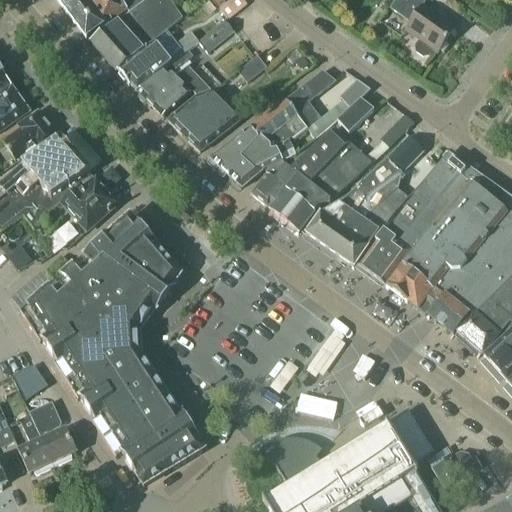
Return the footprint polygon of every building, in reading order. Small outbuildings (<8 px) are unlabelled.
[(127,12),(129,15),(147,1),(146,0),(55,0),(85,41),(127,12)] [(148,0),(147,1),(129,15),(123,19),(89,44),(116,74),(117,73),(149,48),(162,37),(163,36),(183,21),(167,0),(148,0)] [(209,0),(218,12),(220,11),(233,0),(209,0)] [(240,0),(233,0),(220,11),(228,21),(246,7),(240,0)] [(433,51),(438,55),(455,31),(422,8),(427,0),(396,0),(390,10),(410,24),(405,31),(420,42),(415,48),(416,54),(423,59),(428,58),(433,51)] [(225,24),(198,45),(207,55),(233,34),(225,24)] [(194,48),(198,45),(190,35),(173,49),(163,36),(162,37),(149,48),(117,73),(129,88),(130,87),(136,94),(137,94),(188,53),(194,48)] [(188,53),(137,94),(162,119),(192,93),(194,96),(204,87),(184,66),(192,59),(188,53)] [(247,86),(266,70),(257,59),(237,74),(247,86)] [(0,95),(11,88),(0,71),(0,95)] [(209,161),(228,179),(241,191),(261,174),(265,172),(282,163),(295,156),(295,155),(299,152),(294,142),(307,132),(321,121),(308,105),(335,85),(335,84),(323,74),(322,74),(235,141),(210,161),(209,161)] [(356,83),(339,100),(343,104),(350,112),(360,103),(370,93),(356,83)] [(211,95),(204,87),(194,96),(197,99),(167,124),(200,155),(239,124),(216,101),(220,97),(214,92),(211,95)] [(0,135),(29,115),(11,89),(0,96),(0,135)] [(350,112),(337,124),(348,136),(373,113),(360,103),(350,112)] [(21,132),(2,145),(15,164),(18,162),(22,167),(22,166),(23,168),(40,156),(38,154),(59,140),(38,112),(17,128),(21,132)] [(404,119),(380,142),(382,145),(388,151),(404,136),(414,126),(404,119)] [(271,209),(269,212),(280,221),(281,221),(298,235),(324,200),(331,206),(371,167),(365,161),(353,150),(349,146),(349,145),(334,131),(290,173),(296,177),(271,209)] [(353,271),(355,268),(356,268),(371,247),(372,247),(390,223),(408,202),(397,192),(401,176),(423,154),(409,139),(386,162),(338,207),(320,217),(305,238),(353,271)] [(22,167),(0,182),(0,233),(0,234),(20,217),(33,232),(45,223),(51,230),(68,215),(74,222),(75,221),(86,234),(108,215),(109,215),(111,213),(111,212),(117,207),(115,204),(114,200),(110,196),(107,195),(95,181),(81,194),(78,190),(67,200),(62,194),(90,175),(61,142),(40,156),(23,168),(22,166),(22,167)] [(511,198),(454,157),(446,166),(443,163),(450,155),(449,154),(409,202),(408,202),(390,223),(372,247),(371,247),(356,268),(406,305),(406,304),(413,309),(468,241),(491,256),(511,270),(511,198)] [(266,177),(250,197),(267,211),(269,208),(271,209),(296,177),(290,173),(284,168),(282,163),(265,172),(266,177)] [(134,225),(129,219),(53,287),(24,313),(21,315),(41,346),(44,345),(57,366),(55,367),(79,404),(81,402),(95,424),(92,425),(116,462),(122,458),(144,491),(204,453),(195,440),(197,439),(181,416),(178,418),(128,343),(154,306),(158,309),(175,287),(174,286),(180,278),(153,246),(154,245),(135,224),(134,225)] [(426,316),(435,323),(452,337),(473,312),(476,315),(509,282),(511,278),(511,270),(491,256),(468,241),(413,309),(417,312),(419,310),(426,315),(426,316)] [(5,247),(1,250),(5,256),(10,252),(5,247)] [(53,284),(69,269),(61,258),(44,274),(53,284)] [(14,297),(11,299),(24,313),(53,287),(42,276),(40,273),(31,282),(14,297)] [(476,315),(476,316),(473,313),(455,334),(481,357),(509,323),(511,326),(511,284),(509,282),(476,315)] [(511,331),(483,358),(507,385),(511,380),(511,331)] [(48,389),(33,368),(23,376),(22,375),(15,379),(30,401),(48,389)] [(29,416),(30,418),(34,425),(54,470),(71,462),(71,458),(75,456),(65,432),(55,436),(54,433),(59,430),(61,426),(51,405),(29,416)] [(0,442),(3,449),(14,444),(0,411),(0,442)] [(262,453),(260,455),(275,469),(287,489),(265,503),(264,502),(262,503),(267,511),(392,511),(412,501),(415,506),(428,498),(416,477),(418,476),(417,474),(435,462),(406,416),(388,427),(387,425),(385,427),(386,429),(322,468),(321,468),(321,467),(320,467),(320,466),(320,465),(319,465),(319,464),(318,464),(318,463),(317,463),(317,462),(316,461),(315,461),(321,454),(319,452),(316,450),(314,448),(312,447),(309,446),(307,445),(305,445),(303,444),(300,443),(298,443),(296,443),(294,443),(292,442),(289,443),(286,443),(284,443),(281,444),(279,444),(276,445),(274,446),(272,447),(269,448),(268,449),(266,450),(265,451),(263,452),(262,453)] [(34,425),(30,418),(20,423),(29,442),(33,440),(35,445),(18,453),(29,477),(34,475),(36,478),(54,470),(34,425)] [(460,456),(453,460),(452,457),(444,462),(430,471),(444,492),(457,483),(478,470),(474,462),(471,464),(467,458),(460,456)] [(437,511),(428,498),(415,506),(418,511),(437,511)] [(511,511),(511,498),(487,511),(511,511)]
